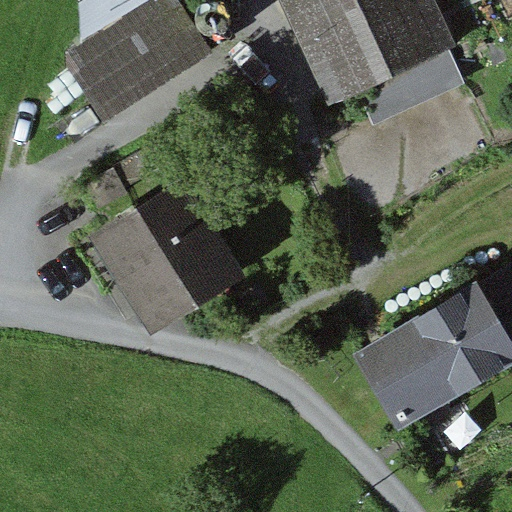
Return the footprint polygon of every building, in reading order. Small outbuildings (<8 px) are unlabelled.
[(88,0),(78,7),(97,39),(62,60),(103,127),(213,61),(175,0),(88,0)] [(358,100),(450,56),(423,0),(283,0),(336,110),(358,100)] [(465,87),(450,56),(358,100),(373,130),(465,87)] [(175,194),(95,243),(156,342),(236,293),(175,194)] [(511,354),(511,268),(474,291),(511,354)] [(511,354),(474,291),(351,364),(398,442),(511,373),(511,354)]
